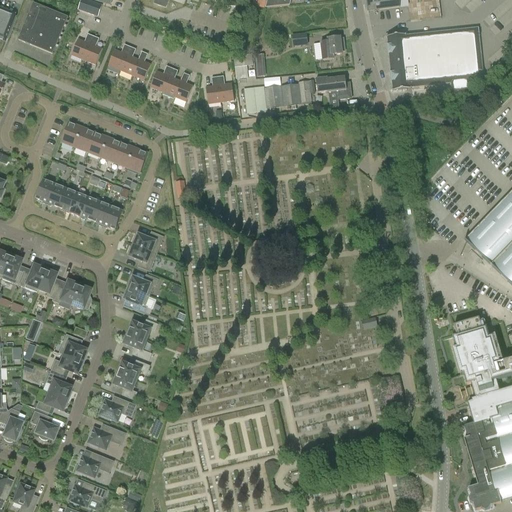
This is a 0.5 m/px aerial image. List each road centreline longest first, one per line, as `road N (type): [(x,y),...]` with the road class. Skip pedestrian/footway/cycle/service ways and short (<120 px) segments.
road 1 (tertiary): [(440,511),(442,434),(414,255),(356,0)]
road 2 (residential): [(52,107),(152,145),(156,154),(132,215),(113,240)]
road 3 (residential): [(48,468),(59,459),(106,339),(101,269)]
road 4 (residential): [(225,67),(205,69),(116,34),(130,0)]
